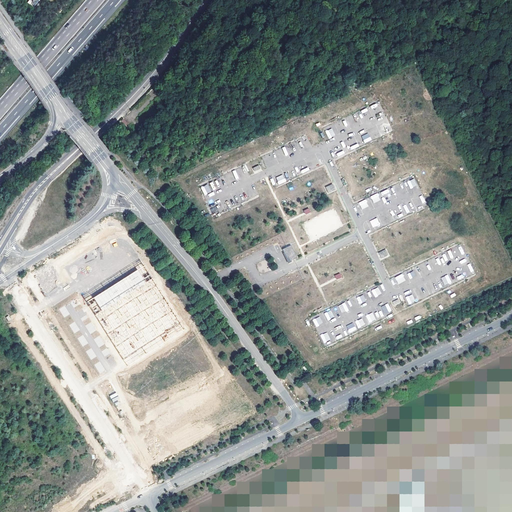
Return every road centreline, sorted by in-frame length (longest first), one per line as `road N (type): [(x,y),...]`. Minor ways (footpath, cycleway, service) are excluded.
road 1 (tertiary): [(209,0),(142,86),(32,193)]
road 2 (unclassified): [(7,277),(147,495)]
road 3 (residential): [(302,419),(149,217)]
road 4 (residential): [(511,317),(302,419)]
road 5 (motorway): [(0,131),(114,0)]
road 6 (residential): [(302,419),(147,495)]
road 7 (motorway): [(94,0),(0,107)]
